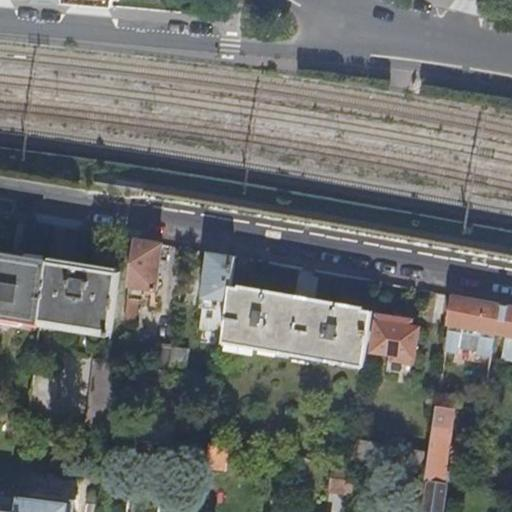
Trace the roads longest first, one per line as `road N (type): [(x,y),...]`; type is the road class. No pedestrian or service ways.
road 1 (residential): [(511,280),(0,191)]
road 2 (residential): [(0,23),(302,51),(354,21)]
road 3 (secondary): [(354,21),(511,56)]
